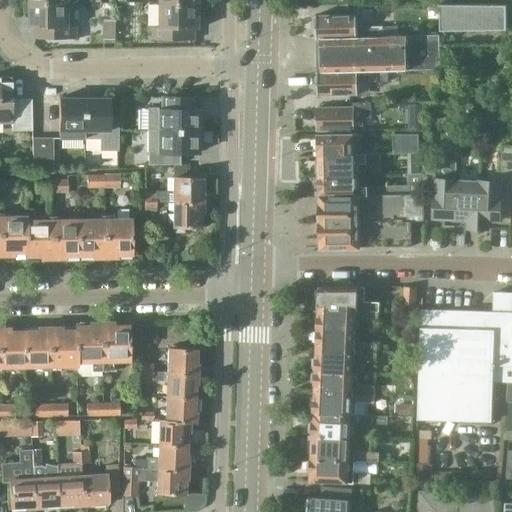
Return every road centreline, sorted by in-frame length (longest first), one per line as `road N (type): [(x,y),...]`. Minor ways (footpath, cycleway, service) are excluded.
road 1 (residential): [(258,69),(44,69),(0,40)]
road 2 (residential): [(252,267),(511,269)]
road 3 (residential): [(0,293),(251,290)]
road 4 (tertiary): [(243,511),(251,290)]
road 5 (tertiary): [(252,267),(258,69)]
